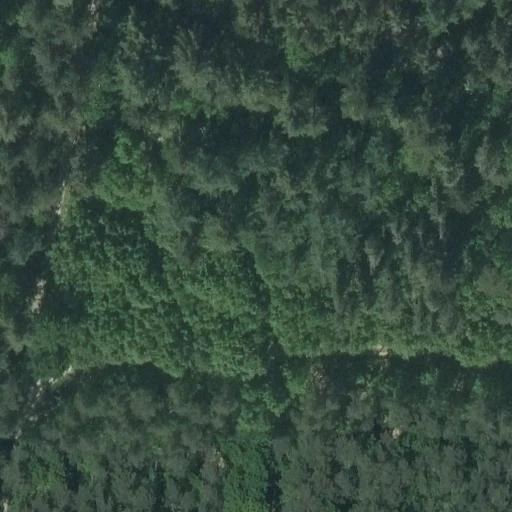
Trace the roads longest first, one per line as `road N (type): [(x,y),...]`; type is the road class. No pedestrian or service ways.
road 1 (track): [(35,368),(86,346),(511,357)]
road 2 (track): [(110,0),(511,78)]
road 3 (track): [(97,0),(99,89),(78,201)]
road 4 (track): [(78,201),(35,368)]
road 5 (track): [(35,368),(6,511)]
